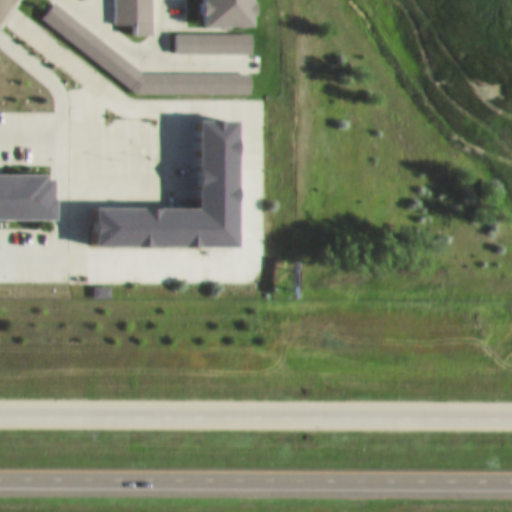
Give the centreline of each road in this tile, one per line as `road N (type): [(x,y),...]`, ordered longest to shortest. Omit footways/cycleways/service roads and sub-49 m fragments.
road 1 (motorway): [(0,466),(511,468)]
road 2 (motorway): [(511,406),(0,404)]
